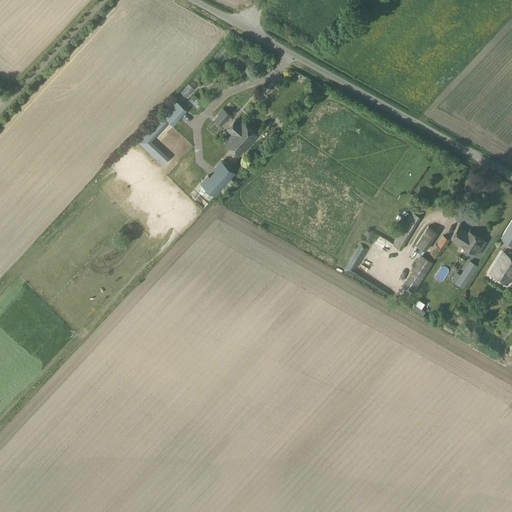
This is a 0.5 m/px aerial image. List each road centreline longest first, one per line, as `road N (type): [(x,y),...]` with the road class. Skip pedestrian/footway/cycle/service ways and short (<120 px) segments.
road 1 (unclassified): [(511,175),(190,0)]
road 2 (unknown): [(101,0),(0,110)]
